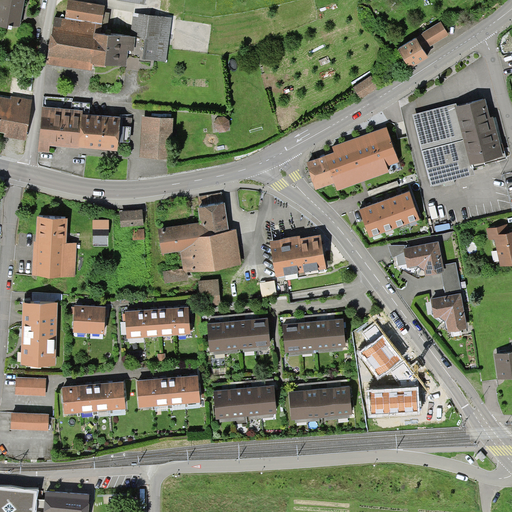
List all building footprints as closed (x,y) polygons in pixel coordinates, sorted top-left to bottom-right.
[(10,25),(18,26),(22,0),(0,0),(0,25),(10,27),(10,25)] [(67,3),(63,27),(52,25),(47,55),(124,64),(125,56),(153,60),(156,36),(163,37),(164,22),(158,21),(158,19),(137,16),(134,37),(109,34),(110,31),(105,30),(105,33),(99,33),(103,8),(67,3)] [(409,66),(426,56),(421,49),(447,34),(440,23),(398,48),(399,49),(389,59),(395,69),(407,62),(409,66)] [(376,86),(370,76),(353,87),(359,97),(376,86)] [(0,129),(25,134),(30,102),(10,98),(10,101),(0,98),(0,129)] [(456,106),(457,110),(472,167),(505,158),(501,143),(494,145),(482,100),(456,106)] [(127,141),(129,119),(88,115),(89,104),(71,102),(70,114),(41,111),(38,151),(47,152),(48,142),(116,148),(117,140),(127,141)] [(451,172),(472,167),(457,110),(413,122),(428,178),(436,176),(436,177),(430,179),(432,186),(444,183),(445,186),(454,183),(451,172)] [(167,158),(169,118),(149,116),(147,157),(167,158)] [(224,131),(227,127),(227,121),(222,118),(217,119),(214,123),(214,128),(219,132),(224,131)] [(307,163),(313,183),(332,176),(337,192),(371,179),(369,176),(392,167),(382,140),(389,138),(385,127),(378,130),(380,136),(358,144),(355,137),(345,141),(347,148),(307,163)] [(409,192),(359,210),(370,238),(421,218),(409,192)] [(184,270),(231,263),(221,194),(197,199),(202,228),(197,228),(196,224),(161,229),(162,234),(159,235),(161,251),(181,248),(184,270)] [(120,226),(142,224),(141,213),(119,214),(120,226)] [(64,218),(38,216),(36,264),(30,263),(30,274),(62,276),(72,277),(74,243),(63,243),(64,218)] [(501,263),(511,260),(511,232),(506,234),(505,226),(487,230),(489,238),(495,237),(501,263)] [(297,276),(304,275),(304,269),(324,265),(319,236),(270,244),(275,274),(283,272),(284,278),(297,276)] [(433,243),(430,248),(419,265),(424,268),(425,273),(441,270),(440,265),(436,243),(433,243)] [(417,263),(419,265),(430,248),(425,245),(404,249),(407,265),(417,263)] [(443,279),(455,276),(453,263),(440,265),(441,270),(443,279)] [(457,283),(455,276),(443,279),(444,285),(457,283)] [(446,293),(458,291),(457,283),(444,285),(446,293)] [(200,306),(219,304),(217,284),(198,286),(200,306)] [(439,314),(444,318),(456,301),(459,297),(458,294),(431,299),(434,315),(439,314)] [(60,299),(23,298),(20,367),(57,368),(60,299)] [(460,305),(456,301),(444,318),(446,319),(448,329),(464,326),(460,305)] [(72,330),(87,330),(89,306),(74,306),(74,307),(71,307),(71,313),(73,314),(72,330)] [(104,307),(89,306),(87,330),(102,331),(103,316),(106,316),(106,310),(104,310),(104,307)] [(173,332),(172,309),(172,308),(157,310),(159,333),(173,332)] [(187,308),(172,309),(173,332),(188,331),(191,330),(190,324),(188,324),(187,308)] [(144,334),(159,333),(157,310),(142,311),(144,334)] [(125,320),(126,335),(144,334),(142,311),(124,312),(125,314),(122,314),(123,320),(125,320)] [(266,318),(251,320),(254,345),(269,343),(266,318)] [(342,319),(327,321),(329,346),(344,344),(342,319)] [(239,346),(254,345),(251,320),(237,321),(239,346)] [(239,346),(237,321),(222,323),(224,348),(239,346)] [(314,347),(329,346),(327,321),(312,322),(314,347)] [(299,348),(314,347),(312,322),(297,323),(299,348)] [(207,324),(209,349),(224,348),(222,323),(207,324)] [(284,350),(299,348),(297,323),(282,325),(284,350)] [(383,335),(358,353),(378,380),(404,360),(383,335)] [(511,342),(511,343),(511,347),(511,352),(495,354),(498,377),(511,375),(511,342)] [(186,400),(198,399),(196,376),(181,377),(183,401),(184,407),(187,407),(186,400)] [(172,408),(171,402),(183,401),(181,377),(166,378),(168,402),(169,408),(172,408)] [(166,402),(166,408),(169,408),(168,402),(166,378),(151,380),(154,403),(166,402)] [(44,384),(44,380),(37,379),(36,394),(43,395),(44,390),(44,384)] [(151,410),(154,409),(154,403),(151,380),(136,381),(139,404),(151,403),(151,410)] [(111,407),(124,406),(122,382),(107,384),(109,407),(109,413),(112,413),(111,407)] [(97,414),(96,408),(109,407),(107,384),(107,383),(92,385),(94,409),(94,414),(97,414)] [(91,409),(92,415),(94,414),(94,409),(92,385),(77,386),(79,410),(91,409)] [(77,416),(79,416),(79,410),(77,386),(62,387),(64,411),(76,410),(77,416)] [(275,411),(273,386),(258,387),(260,412),(275,411)] [(350,411),(348,386),(333,388),(335,413),(350,411)] [(260,412),(258,387),(243,388),(245,413),(260,412)] [(245,413),(243,388),(228,390),(230,415),(245,413)] [(335,413),(333,388),(318,389),(321,414),(335,413)] [(389,390),(368,390),(369,417),(419,414),(416,388),(389,390)] [(321,414),(318,389),(303,391),(306,416),(321,414)] [(213,391),(215,416),(230,415),(228,390),(213,391)] [(288,392),(291,417),(306,416),(303,391),(288,392)] [(485,457),(480,451),(475,455),(480,461),(485,457)] [(43,511),(45,500),(35,499),(35,489),(0,485),(0,511),(43,511)] [(86,511),(87,495),(45,492),(45,500),(43,511),(86,511)]
